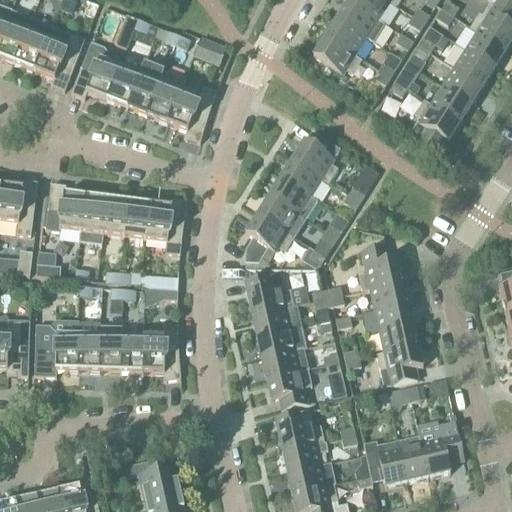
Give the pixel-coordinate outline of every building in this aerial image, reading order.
[(63,0),(61,6),(59,13),(72,18),(78,1),(76,0),(74,0),(63,0)] [(384,28),(395,10),(379,0),(350,0),(348,5),(384,28)] [(379,0),(395,10),(401,0),(379,0)] [(511,0),(493,0),(491,5),(511,18),(511,0)] [(372,47),(384,28),(348,5),(336,23),(372,47)] [(441,13),(453,21),(458,13),(446,5),(441,13)] [(511,32),(510,31),(511,28),(511,18),(491,5),(481,19),(478,17),(469,31),(506,55),(511,44),(511,32)] [(0,44),(11,16),(0,11),(0,44)] [(412,21),(424,29),(429,21),(417,13),(412,21)] [(447,31),(453,21),(441,13),(435,23),(447,31)] [(0,62),(14,68),(31,24),(11,16),(0,44),(0,62)] [(134,35),(138,25),(126,20),(121,34),(133,39),(134,35)] [(419,37),(424,29),(412,21),(407,29),(419,37)] [(361,65),(372,47),(336,23),(324,42),(361,65)] [(34,76),(51,32),(31,24),(14,68),(34,76)] [(138,25),(134,35),(145,39),(149,29),(138,25)] [(494,73),(506,55),(469,31),(469,32),(475,36),(464,54),(494,73)] [(51,32),(34,76),(53,84),(51,91),(64,96),(84,45),(51,32)] [(423,41),(436,49),(442,40),(429,32),(423,41)] [(174,51),(178,41),(166,36),(162,46),(174,51)] [(407,55),(413,47),(400,39),(395,48),(407,55)] [(178,41),(174,51),(186,55),(189,45),(178,41)] [(352,79),(361,65),(324,42),(313,60),(342,79),(345,74),(352,79)] [(106,105),(120,71),(106,66),(108,60),(102,53),(91,48),(70,99),(84,104),(87,97),(106,105)] [(482,91),(494,73),(464,54),(453,72),(482,91)] [(377,76),(390,84),(400,67),(388,59),(377,76)] [(419,76),(424,67),(411,60),(406,68),(419,76)] [(412,86),(418,77),(405,69),(400,77),(412,86)] [(147,121),(164,78),(143,70),(140,79),(126,113),(147,121)] [(126,113),(140,79),(120,71),(106,105),(126,113)] [(471,109),(482,91),(453,72),(441,90),(471,109)] [(385,91),(390,84),(377,76),(372,83),(385,91)] [(167,129),(180,95),(184,86),(164,78),(147,121),(167,129)] [(402,103),(407,94),(394,86),(389,95),(402,103)] [(459,127),(471,109),(441,90),(430,108),(423,104),(459,127)] [(180,95),(167,129),(186,136),(183,143),(200,148),(203,137),(206,127),(209,117),(213,106),(216,97),(204,92),(200,103),(180,95)] [(447,146),(459,127),(423,104),(414,119),(420,123),(418,126),(409,140),(439,159),(447,146)] [(292,164),(321,183),(327,187),(336,174),(330,170),(333,164),(304,145),(292,164)] [(310,201),(321,183),(292,164),(280,183),(310,201)] [(298,220),(310,201),(280,183),(269,201),(298,220)] [(1,190),(0,195),(0,226),(17,228),(16,240),(30,242),(37,187),(23,185),(22,193),(1,190)] [(81,236),(85,201),(65,198),(66,191),(51,189),(45,235),(58,237),(59,234),(81,236)] [(347,199),(360,207),(364,200),(351,192),(347,199)] [(355,214),(360,207),(347,199),(343,207),(355,214)] [(102,239),(107,203),(85,201),(81,236),(102,239)] [(287,238),(298,220),(269,201),(257,219),(287,238)] [(124,242),(128,206),(107,203),(102,239),(124,242)] [(150,209),(145,245),(166,247),(165,259),(180,260),(181,248),(182,236),(185,218),(187,207),(171,204),(171,211),(150,209)] [(145,245),(150,209),(128,206),(124,242),(145,245)] [(292,241),(287,238),(257,219),(245,238),(253,243),(245,255),(245,267),(257,268),(266,251),(275,257),(278,253),(283,256),(292,241)] [(324,236),(337,244),(341,237),(328,229),(324,236)] [(331,252),(337,244),(324,236),(319,244),(331,252)] [(369,294),(403,287),(398,264),(385,267),(382,253),(361,257),(365,279),(358,281),(361,296),(369,294)] [(319,271),(325,262),(313,254),(307,264),(319,271)] [(28,282),(31,258),(20,256),(16,280),(28,282)] [(58,284),(59,273),(36,271),(36,282),(58,284)] [(87,286),(87,276),(76,275),(75,285),(87,286)] [(504,315),(511,312),(511,275),(498,278),(501,292),(499,292),(504,315)] [(118,288),(119,278),(105,277),(105,287),(118,288)] [(119,278),(118,288),(129,289),(129,279),(119,278)] [(251,321),(293,311),(289,295),(282,297),(278,278),(243,285),(251,321)] [(163,294),(177,295),(178,283),(141,281),(140,289),(149,293),(163,294)] [(374,315),(408,308),(403,287),(369,294),(374,315)] [(47,301),(48,290),(37,289),(36,301),(47,301)] [(91,302),(92,292),(80,291),(79,302),(91,302)] [(177,306),(177,295),(163,294),(149,293),(149,304),(163,305),(177,306)] [(328,304),(341,301),(339,293),(326,295),(328,304)] [(122,305),(123,295),(112,294),(111,304),(122,305)] [(123,295),(122,305),(134,306),(135,296),(123,295)] [(313,307),(328,304),(326,295),(311,298),(313,307)] [(328,304),(329,312),(342,309),(341,301),(328,304)] [(315,315),(329,312),(328,304),(313,307),(315,315)] [(378,336),(413,329),(408,308),(374,315),(378,336)] [(256,342),(290,334),(288,323),(295,322),(293,311),(251,321),(256,342)] [(337,334),(350,331),(348,321),(335,324),(337,334)] [(318,338),(331,335),(329,325),(315,328),(318,338)] [(29,341),(22,341),(22,327),(0,326),(0,373),(6,374),(6,381),(28,382),(29,341)] [(383,357),(418,350),(413,329),(378,336),(383,357)] [(77,376),(78,340),(56,339),(48,331),(35,331),(34,382),(41,382),(56,383),(56,375),(77,376)] [(143,342),(142,378),(163,378),(163,386),(180,384),(179,373),(179,362),(178,349),(177,339),(177,331),(165,331),(164,342),(143,342)] [(261,363),(302,354),(304,353),(299,332),(290,334),(256,342),(261,363)] [(99,376),(100,340),(78,340),(77,376),(99,376)] [(120,377),(121,341),(100,340),(99,376),(120,377)] [(142,378),(143,342),(121,341),(120,377),(142,378)] [(418,350),(383,357),(387,375),(380,376),(383,392),(416,385),(413,373),(422,371),(418,350)] [(265,384),(307,375),(302,354),(261,363),(265,384)] [(345,366),(358,363),(356,355),(343,359),(345,366)] [(325,371),(338,368),(336,359),(323,362),(325,371)] [(358,363),(345,366),(347,375),(360,372),(358,363)] [(338,368),(325,371),(327,377),(340,374),(338,368)] [(307,375),(265,384),(270,405),(277,404),(279,416),(307,410),(304,393),(311,391),(307,375)] [(408,393),(411,407),(419,405),(416,392),(408,393)] [(403,409),(411,407),(408,393),(400,395),(403,409)] [(366,396),(352,399),(353,402),(356,414),(369,411),(366,396)] [(379,414),(390,412),(387,398),(376,401),(379,414)] [(282,457),(323,447),(320,431),(312,433),(309,415),(274,423),(282,457)] [(419,440),(428,482),(450,477),(447,468),(463,465),(454,426),(438,429),(439,436),(419,440)] [(342,443),(355,440),(353,432),(340,435),(342,443)] [(355,440),(342,443),(343,451),(357,448),(355,440)] [(407,487),(428,482),(419,440),(418,440),(418,441),(398,446),(407,487)] [(407,487),(398,446),(381,450),(380,445),(364,448),(374,489),(384,486),(385,492),(407,487)] [(287,478),(321,470),(318,458),(327,456),(325,447),(323,447),(282,457),(287,478)] [(145,505),(180,497),(175,472),(151,477),(149,466),(125,471),(128,483),(135,481),(137,492),(142,491),(145,505)] [(291,499),(333,489),(329,468),(321,470),(287,478),(291,499)] [(357,484),(370,481),(369,473),(355,476),(357,484)] [(57,496),(61,511),(97,511),(91,481),(76,484),(78,491),(57,496)] [(370,481),(357,484),(359,492),(372,489),(370,481)] [(333,489),(291,499),(294,511),(347,511),(347,508),(338,510),(333,489)] [(38,511),(61,511),(57,496),(36,501),(38,511)] [(183,511),(180,497),(145,505),(146,511),(183,511)] [(16,511),(38,511),(36,501),(15,506),(16,511)]
